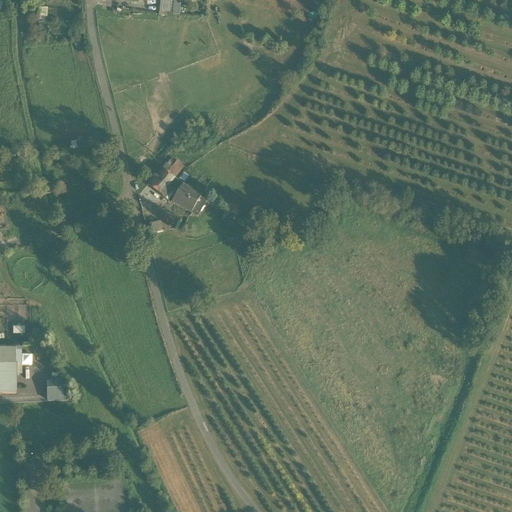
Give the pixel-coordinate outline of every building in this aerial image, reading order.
[(181,15),(181,2),(160,2),(160,14),(181,15)] [(172,158),(162,170),(172,178),(174,180),(184,168),(172,158)] [(163,189),(172,178),(162,170),(147,186),(158,195),(163,189)] [(171,203),(190,215),(191,214),(200,198),(201,196),(184,186),(185,184),(182,183),(171,203)] [(167,192),(163,189),(158,195),(162,199),(166,201),(170,196),(166,193),(167,192)] [(200,198),(191,214),(197,218),(207,201),(200,198)] [(161,222),(150,224),(152,234),(163,231),(161,222)] [(0,365),(15,365),(15,349),(0,349),(0,365)] [(0,374),(15,374),(15,365),(0,365),(0,374)] [(0,394),(15,394),(15,374),(0,374),(0,394)] [(58,383),(47,384),(48,402),(62,401),(61,389),(59,389),(58,383)] [(63,483),(64,511),(127,511),(127,503),(133,503),(133,499),(126,499),(125,480),(63,483)]
